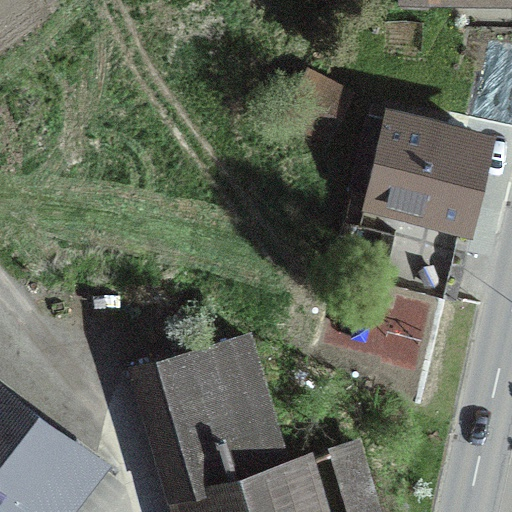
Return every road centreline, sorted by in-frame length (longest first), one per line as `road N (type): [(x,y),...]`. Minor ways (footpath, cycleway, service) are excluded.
road 1 (track): [(0,281),(124,423),(151,511)]
road 2 (secondary): [(472,511),(511,334)]
